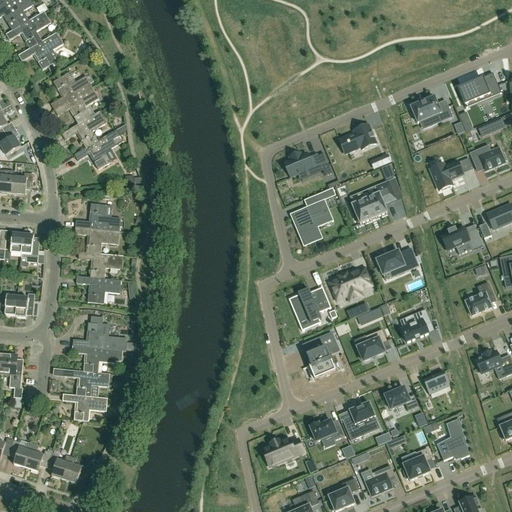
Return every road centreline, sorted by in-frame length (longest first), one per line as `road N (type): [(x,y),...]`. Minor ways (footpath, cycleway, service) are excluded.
road 1 (residential): [(511,49),(264,153),(291,271)]
road 2 (residential): [(290,412),(511,320)]
road 3 (residential): [(291,271),(511,180)]
road 4 (residential): [(291,271),(263,283),(290,412)]
road 5 (residential): [(54,219),(49,166),(0,75)]
road 6 (residential): [(384,511),(511,457)]
road 7 (residential): [(290,412),(246,429),(242,438),(257,511)]
